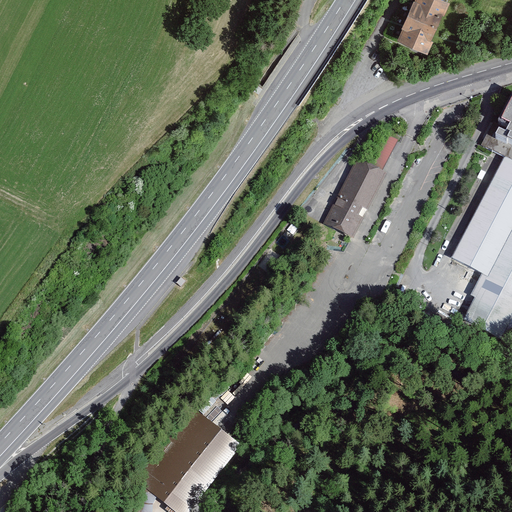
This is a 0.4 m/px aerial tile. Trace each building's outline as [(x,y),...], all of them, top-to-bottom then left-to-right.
[(448,0),(413,0),(398,36),(427,49),(448,0)] [(511,107),(504,123),(511,127),(511,131),(508,138),(502,134),(499,139),(488,132),(481,145),(504,157),(450,258),(479,274),(468,294),(473,296),(461,319),(498,339),(511,312),(511,107)] [(382,172),(398,139),(387,133),(371,167),(382,172)] [(357,244),(390,179),(358,162),(325,228),(357,244)] [(200,413),(143,483),(178,511),(189,511),(242,448),(200,413)]
